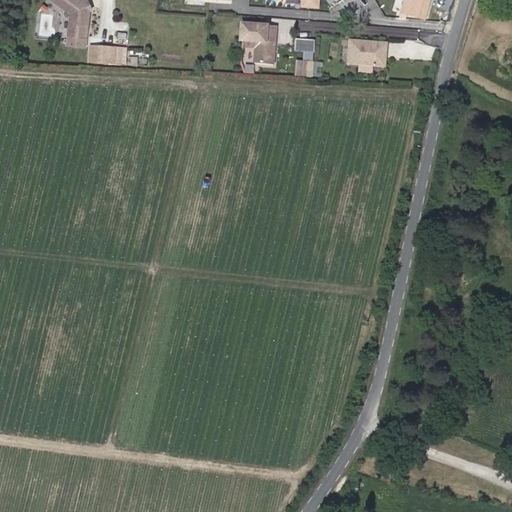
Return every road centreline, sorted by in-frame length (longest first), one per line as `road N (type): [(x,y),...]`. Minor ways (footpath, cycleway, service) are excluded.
road 1 (track): [(0,73),(418,98),(349,391),(338,423),(280,511)]
road 2 (tertiary): [(474,0),(385,384),(314,511)]
road 3 (track): [(107,454),(196,85)]
road 4 (track): [(372,294),(0,250)]
road 5 (track): [(0,440),(300,478)]
road 6 (unknown): [(367,422),(511,479)]
